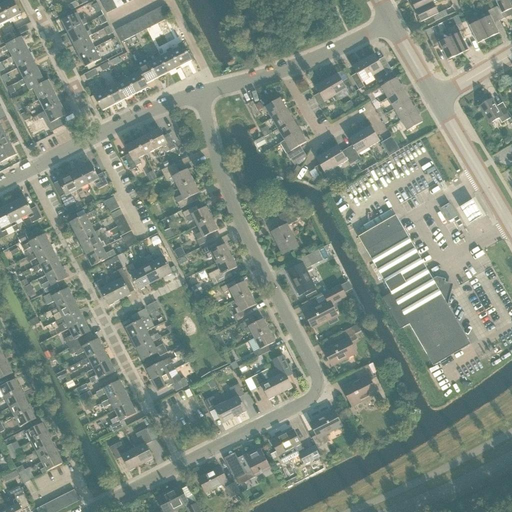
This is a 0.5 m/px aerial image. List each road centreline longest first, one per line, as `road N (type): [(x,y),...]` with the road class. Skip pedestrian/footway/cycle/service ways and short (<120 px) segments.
road 1 (unclassified): [(313,394),(227,201),(199,92)]
road 2 (residential): [(85,293),(176,471)]
road 3 (residential): [(176,471),(313,394)]
road 4 (residential): [(95,137),(27,0)]
road 5 (tertiary): [(511,228),(435,98)]
road 6 (secondary): [(393,511),(511,457)]
road 7 (unclassified): [(370,109),(323,131),(283,69)]
